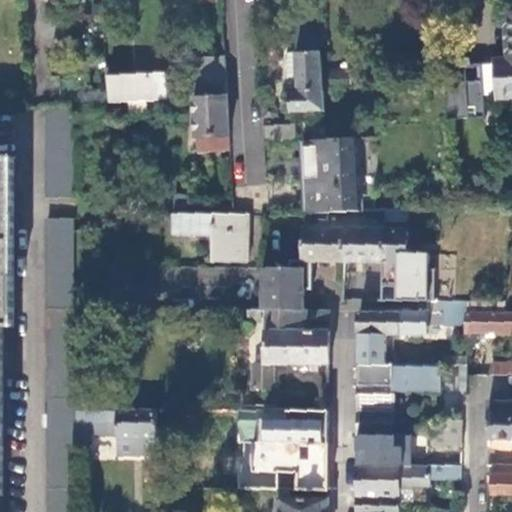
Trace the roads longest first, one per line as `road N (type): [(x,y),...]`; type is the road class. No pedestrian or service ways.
road 1 (residential): [(343,511),(343,322),(334,281),(312,281)]
road 2 (residential): [(237,0),(246,194)]
